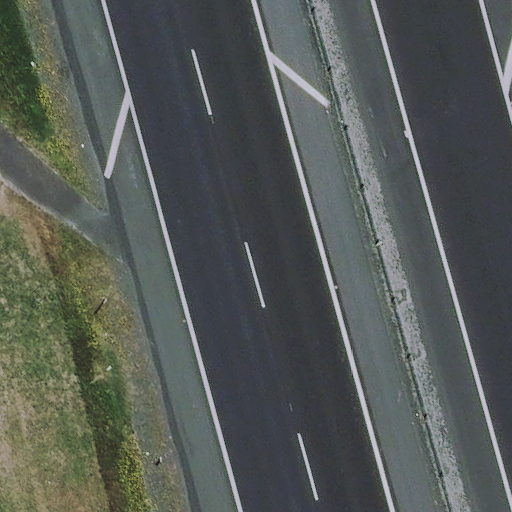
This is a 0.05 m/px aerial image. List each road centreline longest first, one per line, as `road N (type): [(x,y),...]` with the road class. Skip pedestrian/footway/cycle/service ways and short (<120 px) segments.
road 1 (motorway): [(319,511),(177,0)]
road 2 (motorway): [(432,0),(511,296)]
